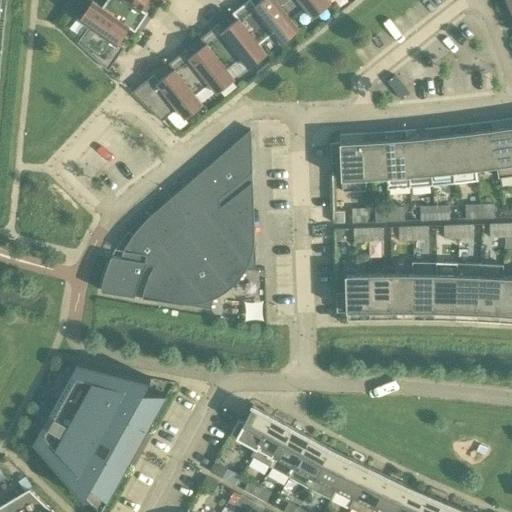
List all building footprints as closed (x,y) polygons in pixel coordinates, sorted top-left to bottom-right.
[(107,0),(102,7),(102,8),(129,26),(128,27),(135,32),(148,13),(141,8),(146,0),(107,0)] [(248,0),(233,13),(238,19),(238,18),(259,44),(274,32),(281,42),(299,28),(291,18),(291,19),(275,0),(261,0),(255,5),(251,0),(248,0)] [(275,0),(291,19),(291,18),(306,7),(313,16),(331,2),(328,0),(275,0)] [(102,8),(102,7),(93,1),(80,19),(89,26),(78,42),(109,70),(125,47),(118,42),(128,27),(129,26),(102,8)] [(238,18),(238,19),(223,30),(218,24),(201,38),(206,44),(227,70),(227,69),(242,58),(249,67),(267,53),(259,44),(238,18)] [(206,44),(191,56),(186,49),(169,63),(174,69),(195,95),(195,94),(210,83),(217,92),(235,78),(227,69),(227,70),(206,44)] [(174,69),(159,81),(154,74),(132,92),(162,120),(178,108),(185,117),(202,103),(195,94),(195,95),(174,69)] [(511,125),(493,129),(498,165),(497,165),(499,177),(511,175),(511,125)] [(119,258),(112,256),(101,290),(211,308),(213,299),(219,296),(224,293),(229,289),(234,285),(239,280),(243,275),(246,270),(256,269),(251,129),(172,197),(150,215),(139,228),(133,235),(128,242),(119,258)] [(493,129),(471,131),(475,168),(497,165),(498,165),(493,129)] [(475,168),(471,131),(449,134),(453,171),(475,168)] [(449,134),(428,136),(433,185),(455,183),(453,171),(449,134)] [(428,136),(406,138),(410,187),(433,185),(428,136)] [(406,138),(385,139),(387,177),(388,189),(410,187),(406,138)] [(385,139),(363,141),(365,178),(366,178),(387,177),(385,139)] [(365,178),(363,141),(331,142),(332,162),(341,161),(342,191),(367,190),(366,178),(365,178)] [(480,218),(480,204),(465,205),(466,218),(480,218)] [(494,204),(480,204),(480,218),(495,217),(494,204)] [(435,206),(435,219),(450,219),(449,205),(435,206)] [(435,219),(435,206),(420,206),(421,220),(435,219)] [(390,221),(390,207),(375,208),(376,221),(390,221)] [(404,207),(390,207),(390,221),(405,220),(404,207)] [(353,222),(367,221),(367,208),(352,209),(353,222)] [(333,222),(345,222),(345,210),(333,211),(333,222)] [(505,236),(504,223),(490,223),(490,237),(505,236)] [(459,238),(458,224),(444,225),(444,238),(459,238)] [(458,224),(459,238),(473,237),(473,224),(458,224)] [(413,226),(414,239),(428,239),(428,225),(413,226)] [(414,239),(413,226),(399,226),(399,240),(414,239)] [(369,241),(368,227),(354,228),(354,241),(369,241)] [(368,227),(369,241),(383,240),(383,227),(368,227)] [(413,261),(413,273),(413,310),(435,311),(436,262),(413,261)] [(458,262),(436,262),(435,311),(456,311),(458,262)] [(480,263),(458,262),(456,311),(478,312),(480,263)] [(480,263),(478,312),(500,313),(502,276),(503,276),(504,264),(480,263)] [(392,310),(391,273),(369,274),(370,311),(392,310)] [(413,273),(391,273),(392,310),(413,310),(413,273)] [(370,311),(369,274),(346,274),(346,292),(337,292),(337,311),(370,311)] [(511,277),(503,276),(502,276),(500,313),(511,314),(511,277)] [(150,378),(78,363),(35,445),(83,497),(91,484),(108,502),(167,396),(143,392),(150,378)] [(256,448),(274,416),(253,404),(252,406),(253,406),(245,422),(239,419),(230,434),(255,448),(256,448)] [(256,448),(255,448),(251,455),(271,466),(292,426),(274,416),(256,448)] [(311,436),(292,426),(271,466),(290,477),(311,436)] [(311,436),(290,477),(310,488),(331,447),(311,436)] [(331,447),(310,488),(332,498),(335,491),(334,490),(350,457),(331,447)] [(370,466),(350,457),(334,490),(335,491),(353,499),(354,500),(370,466)] [(222,476),(227,468),(216,462),(217,462),(216,461),(210,471),(222,477),(223,476),(222,476)] [(354,500),(353,499),(349,507),(359,511),(373,511),(374,510),(373,510),(389,476),(370,466),(354,500)] [(218,484),(219,483),(207,476),(201,486),(202,486),(203,486),(213,492),(218,483),(218,484)] [(398,511),(409,485),(389,476),(373,510),(374,510),(378,511),(398,511)] [(260,486),(249,480),(244,490),(255,496),(260,486)] [(398,511),(421,511),(429,494),(409,485),(398,511)] [(271,492),(260,486),(255,496),(266,502),(271,492)] [(0,511),(54,511),(30,489),(0,506),(0,511)] [(444,511),(449,502),(429,494),(421,511),(444,511)] [(248,510),(253,501),(242,495),(237,504),(248,510)] [(261,511),(264,507),(253,501),(248,510),(250,511),(261,511)] [(297,511),(300,508),(289,502),(284,511),(297,511)] [(449,502),(444,511),(468,511),(469,511),(449,502)]
